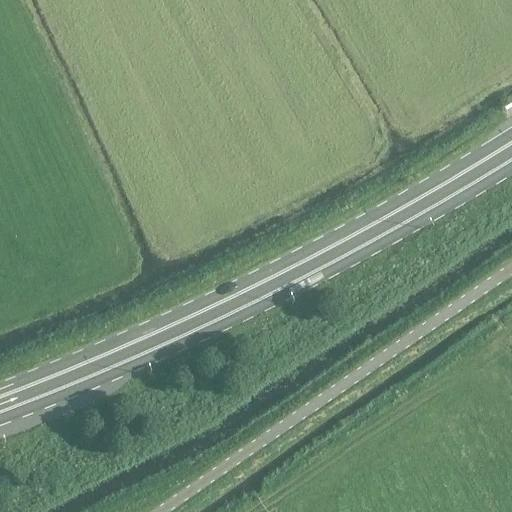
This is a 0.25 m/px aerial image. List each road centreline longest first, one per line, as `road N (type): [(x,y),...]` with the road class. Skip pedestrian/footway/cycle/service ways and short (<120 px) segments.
road 1 (primary): [(0,403),(299,272),(511,151)]
road 2 (unclassified): [(168,511),(511,271)]
